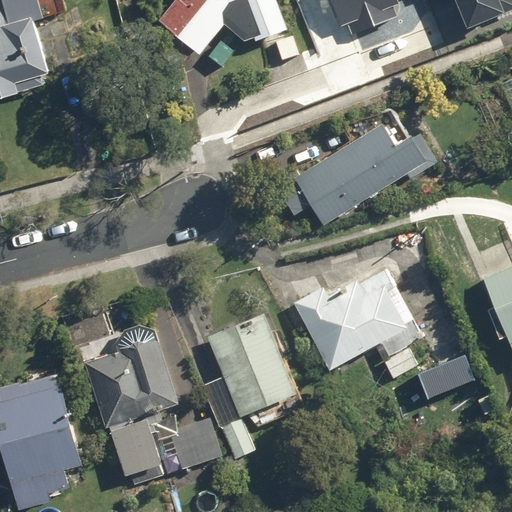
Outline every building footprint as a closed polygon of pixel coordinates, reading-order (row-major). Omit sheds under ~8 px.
[(53,75),(39,21),(48,19),(42,0),(6,0),(7,2),(0,3),(0,100),(21,95),(20,92),(46,85),(44,77),(53,75)] [(178,0),(162,21),(204,55),(240,9),(267,0),(178,0)] [(333,0),(343,27),(349,25),(353,36),(401,18),(397,7),(403,4),(401,0),(333,0)] [(439,0),(446,16),(487,0),(439,0)] [(401,145),(388,124),(303,176),(299,169),(277,183),(297,216),(313,206),(326,227),(410,176),(412,180),(440,163),(423,134),(415,139),(414,137),(401,145)] [(511,265),(484,278),(511,342),(511,265)] [(325,289),(298,303),(334,371),(379,348),(396,380),(421,367),(411,347),(425,340),(389,270),(361,284),(360,282),(330,297),(325,289)] [(228,375),(204,386),(238,462),(261,452),(245,419),(251,416),(258,429),(307,407),(265,315),(212,339),(228,375)] [(162,338),(87,359),(107,430),(113,428),(126,475),(131,474),(135,487),(167,478),(162,459),(181,453),(186,469),(224,458),(213,419),(181,428),(176,410),(182,408),(162,338)] [(416,375),(426,399),(475,380),(465,356),(416,375)] [(0,389),(0,449),(5,448),(21,511),(24,511),(52,505),(50,496),(69,491),(65,474),(88,468),(63,373),(0,389)]
